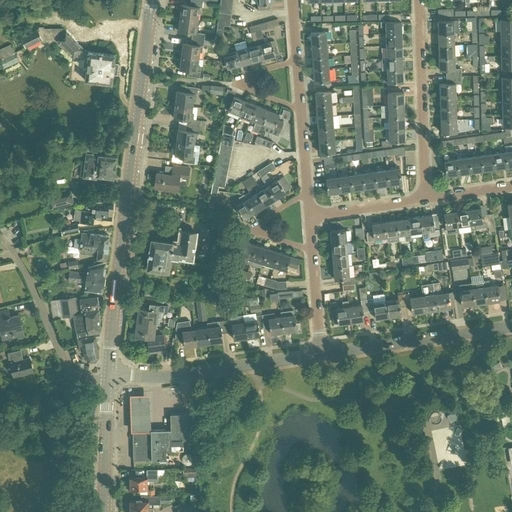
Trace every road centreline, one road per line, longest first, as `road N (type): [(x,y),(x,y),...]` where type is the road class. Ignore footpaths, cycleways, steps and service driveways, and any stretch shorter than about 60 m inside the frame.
road 1 (tertiary): [(108,372),(154,0)]
road 2 (residential): [(108,372),(157,377),(320,354)]
road 3 (residential): [(423,199),(419,0)]
road 4 (residential): [(107,382),(72,376),(27,270),(0,235)]
road 5 (residential): [(320,354),(511,326)]
road 6 (tertiary): [(106,511),(107,382)]
